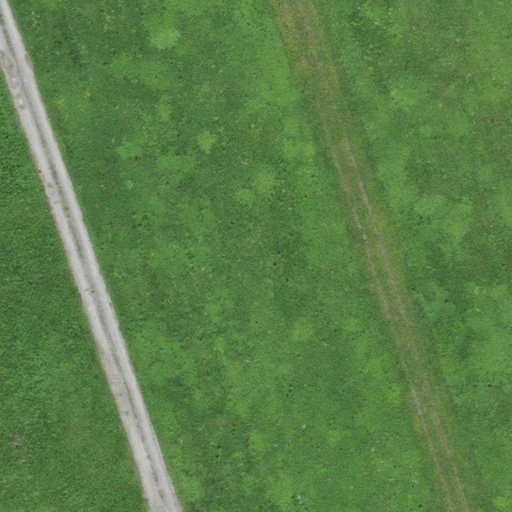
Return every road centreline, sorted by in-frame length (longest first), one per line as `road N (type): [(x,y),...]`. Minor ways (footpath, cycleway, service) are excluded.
road 1 (track): [(471,511),(300,0)]
road 2 (track): [(168,511),(0,19)]
